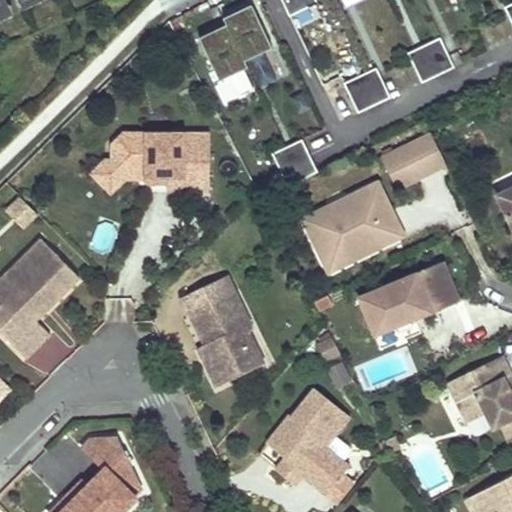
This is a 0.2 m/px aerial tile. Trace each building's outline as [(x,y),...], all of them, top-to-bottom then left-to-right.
[(23,10),(43,0),(32,0),(20,6),(23,10)] [(319,0),(280,0),(289,19),(321,4),(319,0)] [(0,21),(9,17),(3,6),(0,7),(0,21)] [(271,51),(250,8),(223,21),(226,28),(243,65),(271,51)] [(243,65),(226,28),(198,41),(219,84),(246,71),(243,65)] [(421,85),(454,70),(440,40),(407,55),(421,85)] [(343,86),(357,116),(390,100),(376,70),(343,86)] [(205,191),(206,131),(120,129),(111,143),(111,158),(111,160),(120,176),(141,176),(141,181),(142,182),(145,183),(148,183),(151,182),(152,181),(154,180),(155,178),(155,176),(163,176),(163,185),(186,185),(186,190),(205,191)] [(380,157),(396,189),(446,164),(431,133),(380,157)] [(271,156),(286,187),(316,172),(302,142),(271,156)] [(120,176),(111,160),(111,158),(103,160),(89,174),(110,196),(125,181),(141,181),(141,176),(120,176)] [(376,183),(363,190),(388,241),(402,235),(376,183)] [(511,187),(497,195),(511,226),(511,187)] [(388,241),(363,190),(302,219),(328,271),(388,241)] [(37,215),(20,197),(6,212),(23,229),(37,215)] [(93,245),(108,251),(117,229),(102,222),(93,245)] [(0,301),(0,332),(26,359),(50,335),(36,321),(28,313),(39,301),(55,301),(79,278),(41,239),(4,276),(8,279),(8,293),(0,301)] [(443,262),(358,297),(380,349),(420,332),(415,319),(459,300),(443,262)] [(228,275),(216,281),(223,297),(236,291),(228,275)] [(216,281),(182,298),(190,314),(195,312),(214,352),(203,358),(217,387),(249,371),(240,353),(256,346),(247,328),(252,325),(236,291),(223,297),(216,281)] [(28,313),(36,321),(55,301),(39,301),(28,313)] [(195,312),(190,314),(205,345),(198,348),(203,358),(214,352),(195,312)] [(45,377),(73,352),(56,335),(29,360),(45,377)] [(340,354),(332,337),(320,344),(328,360),(340,354)] [(256,346),(240,353),(249,371),(264,364),(256,346)] [(511,388),(509,390),(504,379),(511,375),(501,355),(447,382),(466,422),(485,413),(493,428),(500,424),(509,441),(511,439),(511,388)] [(337,385),(350,379),(342,363),(330,368),(337,385)] [(0,401),(11,391),(0,380),(0,401)] [(296,423),(274,450),(284,458),(303,473),(326,492),(349,464),(326,446),(349,417),(315,389),(291,418),(296,423)] [(291,418),(288,416),(266,443),(274,450),(296,423),(291,418)] [(284,458),(275,469),(294,484),(303,473),(284,458)] [(86,489),(87,493),(83,497),(79,497),(68,507),(63,502),(52,511),(123,511),(136,499),(106,469),(86,489)] [(511,511),(511,475),(472,496),(479,511),(511,511)] [(87,493),(86,489),(79,497),(83,497),(87,493)] [(479,511),(472,496),(466,498),(473,511),(479,511)]
